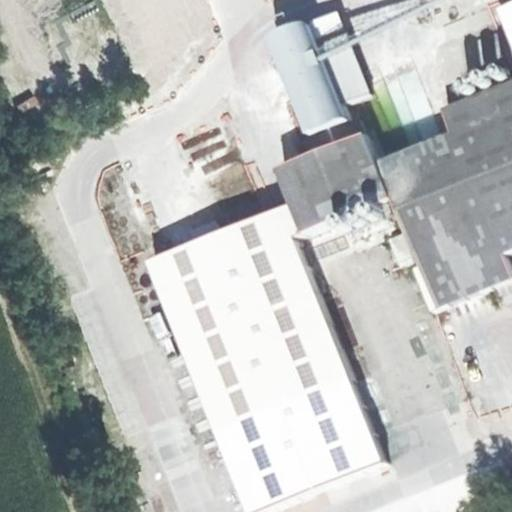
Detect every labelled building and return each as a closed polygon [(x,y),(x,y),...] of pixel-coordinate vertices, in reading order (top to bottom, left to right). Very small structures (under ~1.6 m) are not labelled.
[(400,205),(443,313),(511,285),(511,268),(508,259),(511,257),(511,89),(448,115),(458,139),(385,167),(400,205)] [(313,240),(400,205),(385,167),(375,141),(288,175),(301,210),(313,240)] [(201,249),(157,267),(224,437),(357,384),(302,244),(313,240),(301,210),(225,240),(201,249)] [(196,235),(201,249),(225,240),(219,226),(196,235)] [(277,511),(390,467),(357,384),(224,437),(253,511),(277,511)]
